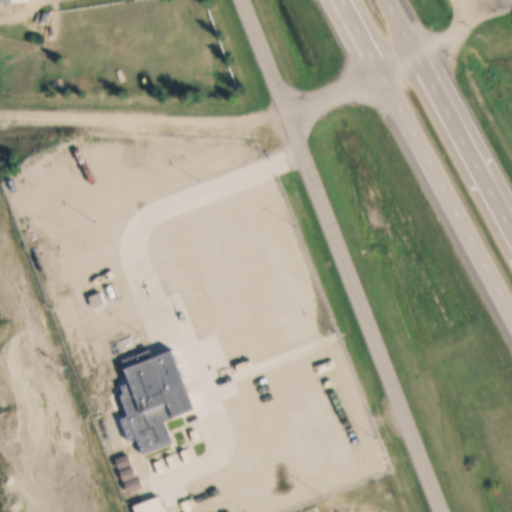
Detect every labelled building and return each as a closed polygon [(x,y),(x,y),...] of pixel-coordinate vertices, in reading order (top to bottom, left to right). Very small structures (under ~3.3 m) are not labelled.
[(151,349),(176,416),(166,420),(174,441),(144,453),(138,438),(130,441),(121,417),(129,414),(121,394),(125,393),(122,385),(132,381),(124,359),(151,349)] [(118,457),(129,453),(133,463),(122,468),(118,457)] [(122,469),(134,465),(138,475),(126,480),(122,469)] [(127,481),(141,476),(145,486),(131,491),(127,481)] [(139,511),(136,504),(162,494),(168,511),(139,511)]
